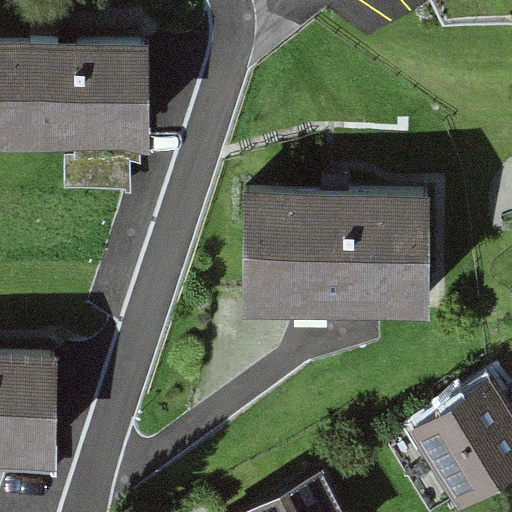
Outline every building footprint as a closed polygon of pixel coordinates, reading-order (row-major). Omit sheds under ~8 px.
[(511,0),(495,0),(496,7),(511,12),(511,0)] [(131,43),(0,41),(0,144),(130,146),(131,43)] [(414,196),(224,191),(221,307),(411,312),(414,196)] [(17,344),(0,343),(0,447),(14,448),(17,344)] [(511,417),(487,378),(402,431),(449,506),(511,466),(511,417)] [(347,511),(321,464),(233,511),(347,511)]
